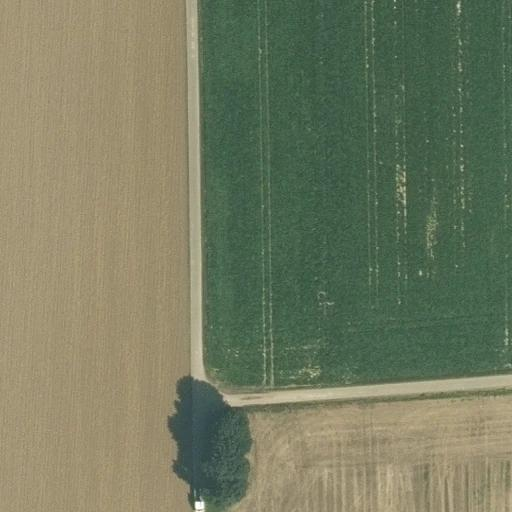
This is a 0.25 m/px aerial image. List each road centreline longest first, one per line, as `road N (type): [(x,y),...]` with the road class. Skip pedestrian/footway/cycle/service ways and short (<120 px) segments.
road 1 (track): [(190,0),(199,511)]
road 2 (track): [(198,402),(511,379)]
